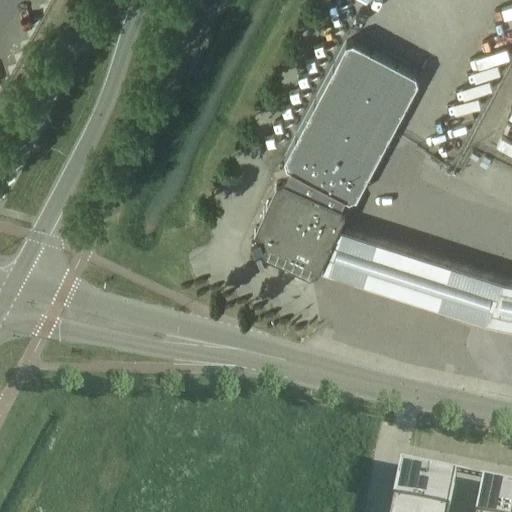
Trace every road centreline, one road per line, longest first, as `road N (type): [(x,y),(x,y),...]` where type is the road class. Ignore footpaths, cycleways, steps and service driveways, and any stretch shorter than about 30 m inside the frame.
road 1 (secondary): [(15,279),(100,116),(141,0)]
road 2 (unclassified): [(0,322),(293,362)]
road 3 (unclassified): [(293,362),(15,279)]
road 4 (unclassified): [(511,416),(293,362)]
road 5 (secondary): [(109,0),(40,93),(0,167)]
